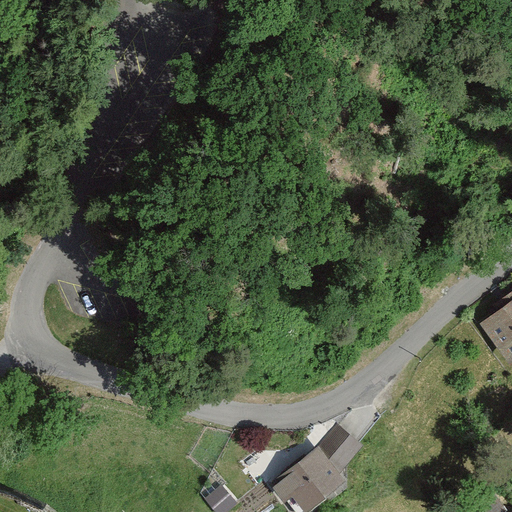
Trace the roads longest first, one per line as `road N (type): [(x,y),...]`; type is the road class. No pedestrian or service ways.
road 1 (residential): [(71,366),(225,413),(304,414),(351,392),(511,259)]
road 2 (track): [(71,366),(39,345),(28,315),(118,83),(119,0)]
road 3 (track): [(31,0),(47,254)]
